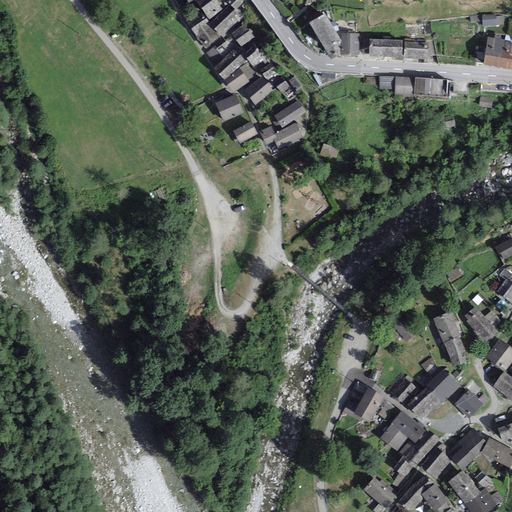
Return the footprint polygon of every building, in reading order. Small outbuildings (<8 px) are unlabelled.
[(215,0),(198,0),(195,2),(209,20),(222,9),(215,0)] [(243,1),(242,0),(230,0),(228,2),(235,9),(243,1)] [(193,6),(182,13),(190,26),(201,18),(193,6)] [(244,21),(229,6),(211,24),(225,40),(244,21)] [(496,14),(470,17),(471,22),(482,21),(483,28),(505,26),(504,16),(496,17),(496,14)] [(206,19),(191,28),(206,51),(220,40),(206,19)] [(324,19),(309,27),(325,54),(339,46),(324,19)] [(245,24),(232,33),(242,47),(254,38),(245,24)] [(358,37),(342,36),(341,57),(357,58),(358,37)] [(511,68),(511,44),(488,41),(484,69),(511,73),(511,68)] [(232,52),(225,42),(217,49),(215,46),(206,53),(215,66),(232,52)] [(400,43),(371,42),(370,62),(399,63),(400,43)] [(268,63),(254,45),(244,54),(257,71),(268,63)] [(425,46),(406,45),(405,61),(425,62),(425,46)] [(214,68),(224,80),(239,69),(245,65),(247,63),(245,62),(235,50),(232,52),(215,66),(214,68)] [(271,64),(261,70),(267,80),(277,74),(271,64)] [(239,69),(224,80),(234,93),(254,78),(245,65),(239,69)] [(294,76),(289,81),(296,90),(302,85),(294,76)] [(273,91),(262,77),(244,91),(255,105),(273,91)] [(274,83),(281,94),(290,87),(282,77),(274,83)] [(414,95),(415,77),(396,77),(379,77),(379,89),(395,90),(394,95),(414,95)] [(448,80),(415,77),(414,95),(446,97),(448,80)] [(235,95),(215,104),(223,122),(243,113),(235,95)] [(493,99),(480,97),(479,107),(491,108),(493,99)] [(298,100),(274,116),(270,119),(278,131),(282,128),(306,112),(298,100)] [(453,116),(437,119),(439,132),(456,129),(453,116)] [(258,135),(251,122),(233,131),(240,144),(258,135)] [(272,126),(259,131),(266,145),(274,141),(279,150),(303,139),(296,124),(275,133),(272,126)] [(339,149),(323,143),(319,155),(328,158),(329,155),(336,158),(339,149)] [(511,237),(494,247),(501,261),(511,255),(511,237)] [(511,284),(506,279),(494,294),(503,301),(505,299),(511,304),(511,284)] [(475,307),(464,316),(468,320),(466,321),(474,330),(473,331),(484,345),(498,333),(493,328),(500,321),(491,311),(484,317),(475,307)] [(433,319),(443,343),(458,336),(460,335),(450,311),(433,319)] [(393,327),(406,343),(414,337),(401,321),(393,327)] [(458,336),(443,343),(450,359),(452,367),(467,364),(463,352),(465,351),(458,336)] [(511,350),(510,349),(498,340),(485,357),(505,372),(511,362),(511,350)] [(431,357),(421,365),(429,375),(439,367),(431,357)] [(373,369),(369,379),(376,382),(380,372),(373,369)] [(443,403),(460,387),(443,369),(426,386),(443,403)] [(493,387),(510,400),(511,397),(511,377),(504,372),(493,387)] [(404,379),(400,375),(387,390),(402,404),(417,388),(411,383),(413,380),(408,375),(404,379)] [(421,421),(443,403),(426,386),(406,405),(421,421)] [(385,398),(368,388),(353,412),(370,423),(385,398)] [(468,418),(482,404),(469,390),(454,403),(468,418)] [(417,424),(401,411),(391,424),(407,437),(417,424)] [(511,437),(511,423),(497,428),(501,441),(511,437)] [(408,438),(407,437),(391,424),(379,438),(397,452),(408,438)] [(425,430),(417,424),(407,437),(408,438),(415,443),(425,430)] [(486,442),(472,429),(459,441),(474,458),(481,453),(486,442)] [(439,440),(427,430),(414,447),(427,456),(439,440)] [(486,442),(481,453),(509,468),(511,462),(511,450),(489,438),(486,442)] [(461,470),(474,458),(459,441),(445,454),(461,470)] [(414,447),(408,442),(400,452),(406,457),(414,447)] [(419,466),(427,456),(414,447),(406,457),(407,458),(397,471),(399,473),(406,478),(416,464),(419,466)] [(436,479),(451,462),(437,449),(421,466),(436,479)] [(480,492),(461,471),(448,482),(465,504),(481,494),(480,492)] [(400,489),(406,478),(399,473),(391,484),(400,489)] [(397,497),(374,477),(363,490),(386,510),(397,497)] [(435,484),(424,477),(410,486),(395,504),(404,511),(412,511),(424,499),(421,494),(435,484)] [(435,484),(421,494),(424,499),(434,511),(448,501),(435,484)] [(485,489),(480,492),(481,494),(465,504),(470,511),(491,511),(497,508),(485,489)]
